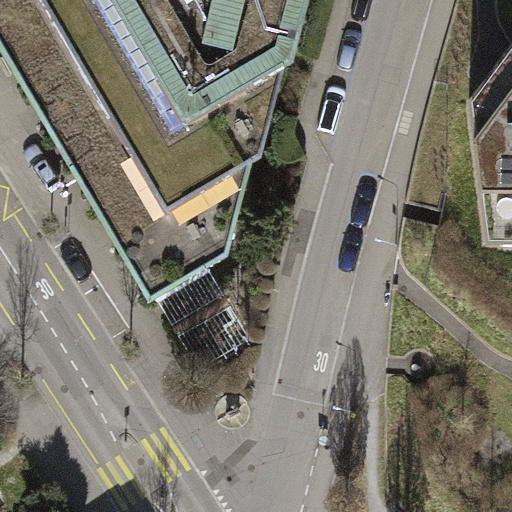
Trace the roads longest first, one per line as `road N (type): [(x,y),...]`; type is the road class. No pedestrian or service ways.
road 1 (residential): [(238,511),(292,421),(395,0)]
road 2 (tertiary): [(173,511),(0,249)]
